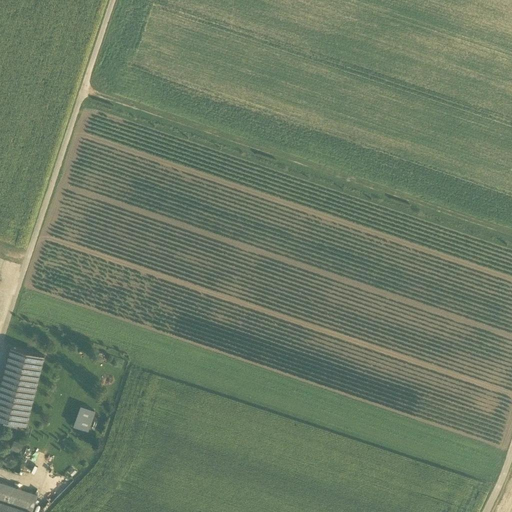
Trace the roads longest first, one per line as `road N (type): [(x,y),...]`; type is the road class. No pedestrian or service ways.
road 1 (track): [(83,90),(511,232)]
road 2 (track): [(7,312),(112,0)]
